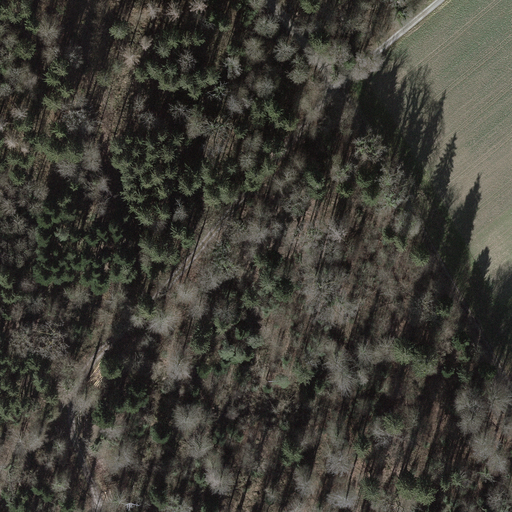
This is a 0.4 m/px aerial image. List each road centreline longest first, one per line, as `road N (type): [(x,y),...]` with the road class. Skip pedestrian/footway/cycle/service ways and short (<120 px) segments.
road 1 (track): [(442,0),(350,82),(87,363),(71,403),(71,431),(104,511)]
road 2 (track): [(269,0),(350,82),(511,388)]
